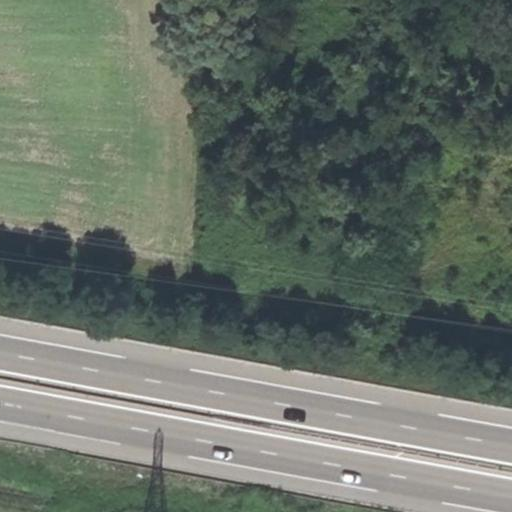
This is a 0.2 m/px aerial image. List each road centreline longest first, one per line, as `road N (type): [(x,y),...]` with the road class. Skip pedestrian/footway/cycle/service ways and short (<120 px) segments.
road 1 (trunk): [(0,402),(511,495)]
road 2 (trunk): [(511,445),(0,354)]
road 3 (track): [(0,244),(511,327)]
